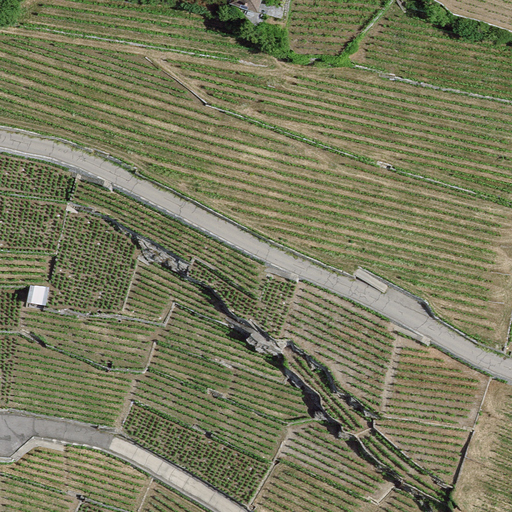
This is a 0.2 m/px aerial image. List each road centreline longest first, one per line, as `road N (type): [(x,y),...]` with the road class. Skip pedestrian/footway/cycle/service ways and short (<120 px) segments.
road 1 (unclassified): [(511,366),(99,166),(0,144)]
road 2 (unclassified): [(227,511),(120,453),(52,438),(0,438)]
